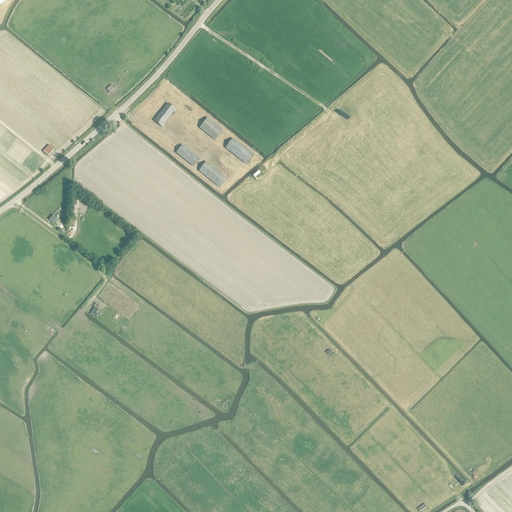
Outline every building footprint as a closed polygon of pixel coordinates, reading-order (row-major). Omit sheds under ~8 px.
[(174,113),(176,110),(168,104),(154,121),(163,127),(164,125),(163,124),(173,112),(174,113)] [(200,128),(215,140),(223,131),(208,118),(200,128)] [(181,129),(176,125),(172,129),(176,133),(181,129)] [(226,148),(246,164),(253,155),(233,139),(226,148)] [(43,152),(48,156),(54,150),(49,145),(43,152)] [(176,153),(194,167),(199,160),(182,146),(176,153)] [(199,171),(219,187),(226,179),(206,163),(199,171)] [(52,223),(53,221),(56,223),(57,222),(55,220),(56,218),(53,215),(49,220),(52,223)] [(102,267),(107,271),(110,266),(105,262),(103,264),(103,265),(102,267)] [(101,313),(94,307),(90,312),(98,318),(99,316),(98,316),(101,313)]
